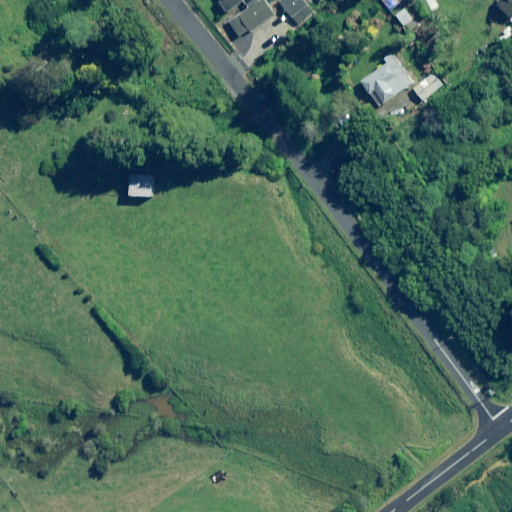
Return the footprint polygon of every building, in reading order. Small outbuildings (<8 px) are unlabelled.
[(220,0),(215,4),(222,15),(241,2),(244,6),(253,0),(220,0)] [(267,0),(263,0),(238,16),(249,34),(277,16),(267,0)] [(313,10),(304,0),(282,0),(280,2),(296,23),(313,10)] [(511,17),(511,0),(500,0),(497,3),(511,19),(511,17)] [(413,84),(392,54),(385,59),(389,64),(362,82),(380,107),(413,84)] [(442,86),(432,74),(413,89),(423,101),(442,86)] [(154,176),(132,175),(131,197),(153,198),(154,176)]
